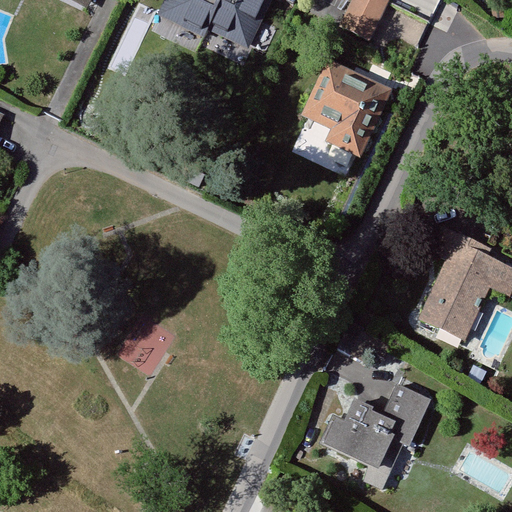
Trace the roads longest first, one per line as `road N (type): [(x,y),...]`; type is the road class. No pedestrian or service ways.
road 1 (residential): [(348,277),(51,137),(0,246)]
road 2 (residential): [(348,277),(450,68),(482,51),(511,50)]
road 3 (residential): [(237,511),(348,277)]
